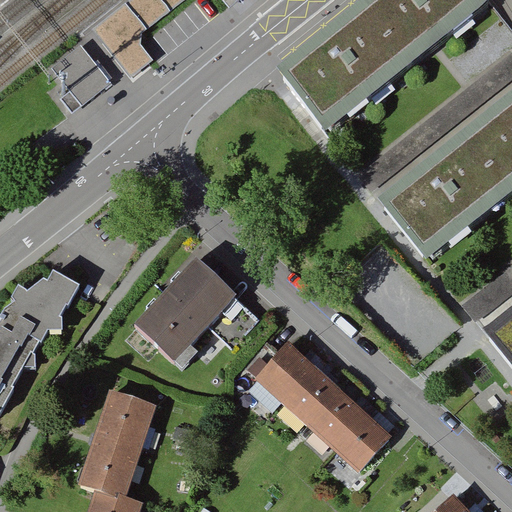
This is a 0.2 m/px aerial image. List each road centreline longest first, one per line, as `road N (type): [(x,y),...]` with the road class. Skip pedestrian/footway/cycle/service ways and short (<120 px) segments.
road 1 (residential): [(143,153),(511,498)]
road 2 (tertiary): [(308,0),(174,111),(143,153)]
road 3 (tertiary): [(143,153),(107,169),(0,259)]
